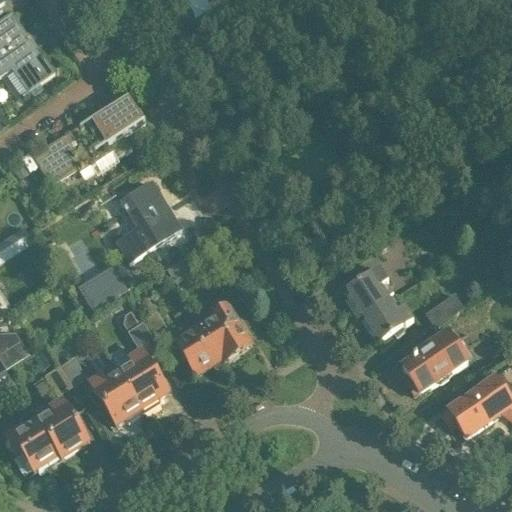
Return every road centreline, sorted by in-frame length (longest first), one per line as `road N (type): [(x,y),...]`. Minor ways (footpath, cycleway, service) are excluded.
road 1 (residential): [(305,415),(327,392),(330,373),(157,63),(141,47),(97,72)]
road 2 (residential): [(305,415),(252,424),(111,511)]
road 3 (track): [(287,0),(199,140)]
road 4 (residential): [(451,511),(346,447)]
road 5 (residential): [(241,511),(346,447)]
road 6 (residential): [(97,72),(0,145)]
